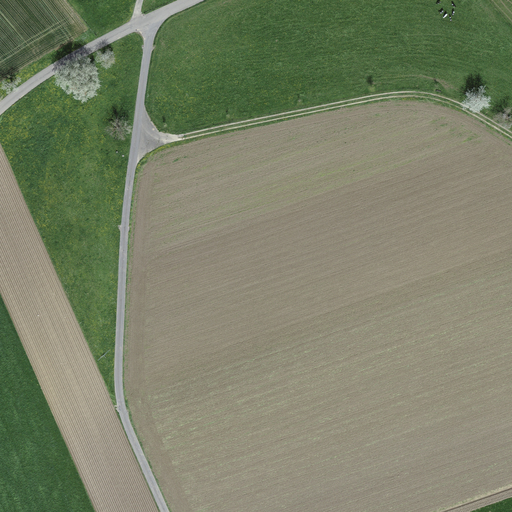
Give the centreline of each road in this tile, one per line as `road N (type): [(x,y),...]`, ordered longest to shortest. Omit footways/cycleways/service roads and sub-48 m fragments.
road 1 (unclassified): [(164,511),(128,430),(118,379),(124,249),(152,17)]
road 2 (track): [(134,143),(405,94),(460,105),(511,135)]
road 3 (unclassified): [(152,17),(53,68),(0,109)]
